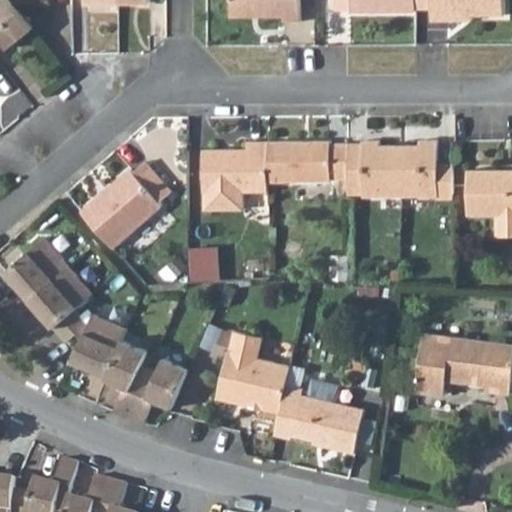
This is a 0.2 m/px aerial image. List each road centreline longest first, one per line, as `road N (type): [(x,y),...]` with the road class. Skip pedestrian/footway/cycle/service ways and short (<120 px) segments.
road 1 (residential): [(180,91),(511,90)]
road 2 (residential): [(0,217),(137,99),(180,91)]
road 3 (residential): [(33,405),(188,474)]
road 4 (residential): [(188,474),(350,511)]
